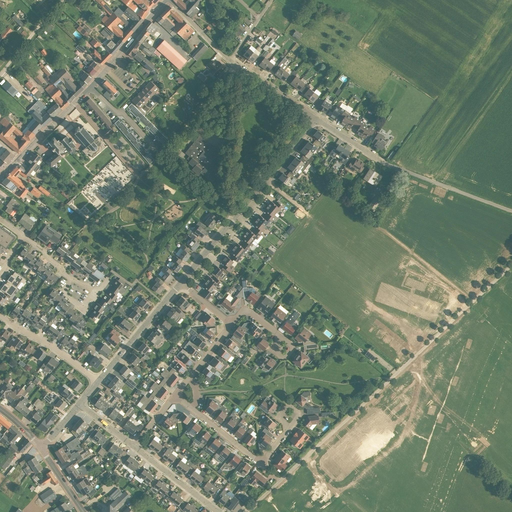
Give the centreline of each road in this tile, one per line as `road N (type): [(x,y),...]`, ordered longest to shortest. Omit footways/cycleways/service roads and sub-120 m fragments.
road 1 (unclassified): [(281,478),(511,263)]
road 2 (residential): [(0,177),(166,0)]
road 3 (residential): [(180,281),(314,117)]
road 4 (unclassified): [(511,211),(385,163)]
road 5 (residential): [(97,381),(180,281)]
road 6 (residential): [(97,381),(0,310)]
